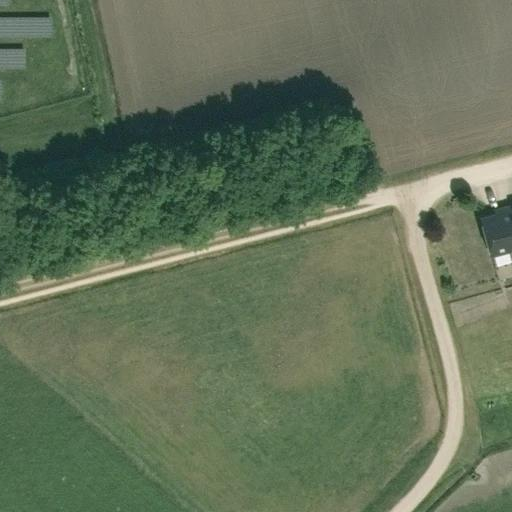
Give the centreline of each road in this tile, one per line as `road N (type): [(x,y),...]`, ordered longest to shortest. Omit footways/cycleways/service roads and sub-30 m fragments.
road 1 (track): [(0,289),(405,190)]
road 2 (track): [(401,511),(439,465),(456,398),(405,190)]
road 3 (track): [(417,495),(471,452),(454,380)]
